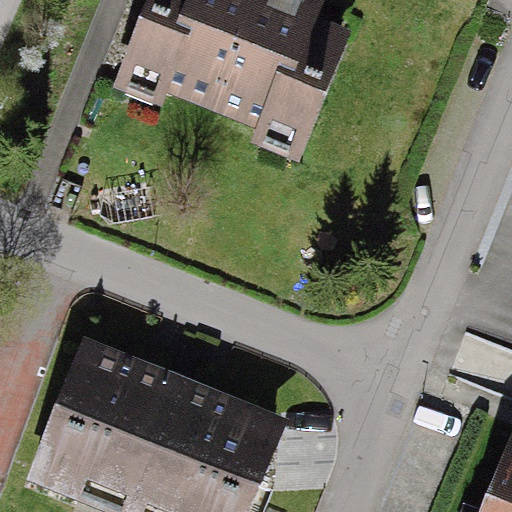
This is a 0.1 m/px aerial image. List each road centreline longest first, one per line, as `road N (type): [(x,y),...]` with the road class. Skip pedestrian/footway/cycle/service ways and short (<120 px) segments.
road 1 (residential): [(419,376),(0,225)]
road 2 (residential): [(511,150),(419,376)]
road 3 (residential): [(364,511),(419,376)]
